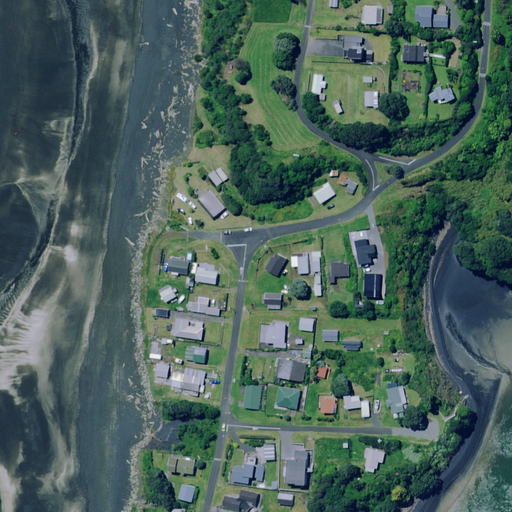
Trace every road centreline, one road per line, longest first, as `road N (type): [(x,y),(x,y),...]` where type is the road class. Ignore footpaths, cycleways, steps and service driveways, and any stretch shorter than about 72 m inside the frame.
road 1 (residential): [(414,166),(449,145),(474,112),(487,0)]
road 2 (residential): [(243,236),(222,425)]
road 3 (residential): [(362,152),(320,133),(298,104),(311,0)]
road 4 (residential): [(389,433),(222,425)]
road 5 (residential): [(371,196),(345,217),(243,236)]
